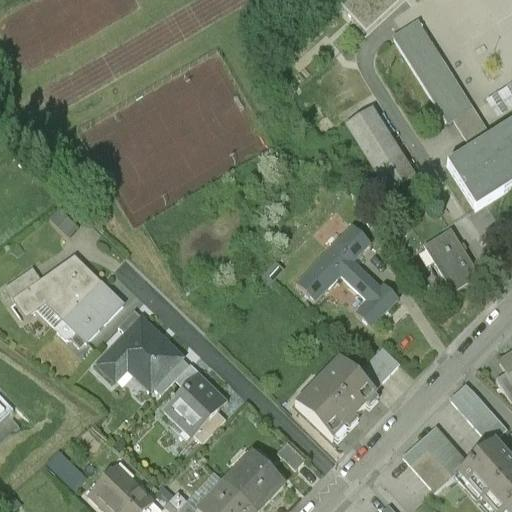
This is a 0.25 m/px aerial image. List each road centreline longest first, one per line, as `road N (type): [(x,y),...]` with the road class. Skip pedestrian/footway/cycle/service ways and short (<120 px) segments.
road 1 (residential): [(342,490),(99,256)]
road 2 (residential): [(342,490),(511,308)]
